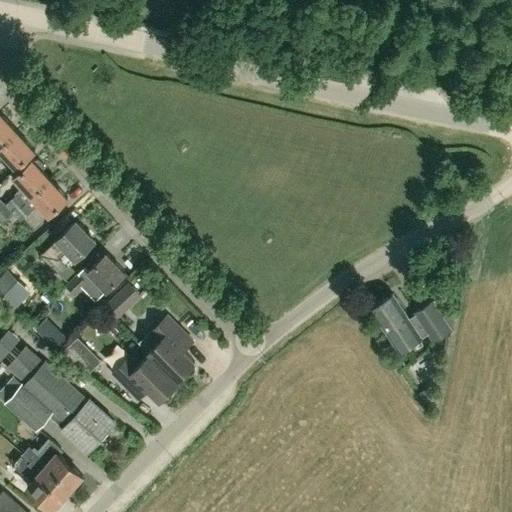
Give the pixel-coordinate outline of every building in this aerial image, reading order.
[(0,146),(18,131),(0,111),(0,146)] [(35,150),(18,131),(0,146),(0,149),(16,167),(35,150)] [(13,213),(51,178),(43,169),(45,165),(39,158),(35,160),(33,158),(14,176),(24,187),(18,192),(18,193),(5,205),(13,213)] [(51,178),(13,213),(20,221),(40,204),(49,215),(69,197),(51,178)] [(60,258),(67,265),(75,257),(76,257),(95,239),(76,220),(57,238),(68,250),(60,258)] [(96,300),(125,271),(107,253),(89,271),(84,266),(65,285),(76,295),(85,287),(96,300)] [(410,320),(394,294),(371,309),(388,335),(399,352),(427,334),(432,342),(451,331),(433,302),(415,314),(416,316),(410,320)] [(107,304),(120,317),(128,309),(115,296),(107,304)] [(160,340),(152,348),(181,376),(184,372),(185,373),(186,374),(187,374),(188,375),(189,375),(190,375),(192,374),(193,374),(194,373),(195,372),(195,371),(196,370),(196,369),(196,368),(196,366),(196,365),(195,364),(194,363),(195,361),(178,345),(188,335),(168,314),(151,331),(160,340)] [(25,383),(45,361),(9,327),(0,337),(0,359),(24,382),(25,383)] [(65,337),(55,327),(45,338),(55,348),(65,337)] [(93,372),(105,360),(82,336),(66,351),(93,372)] [(181,376),(152,348),(148,352),(150,354),(138,365),(130,356),(113,373),(134,393),(143,383),(160,400),(161,399),(163,400),(164,401),(165,401),(166,401),(168,401),(169,401),(170,400),(171,399),(172,398),(172,397),(173,396),(173,395),(173,394),(173,393),(173,391),(172,390),(171,389),(179,381),(177,379),(181,376)] [(46,359),(45,361),(25,383),(24,382),(23,382),(14,375),(0,391),(0,393),(7,400),(37,427),(48,414),(54,419),(63,427),(89,399),(84,395),(85,395),(46,359)] [(428,408),(436,402),(436,392),(427,388),(418,393),(419,403),(428,408)] [(90,398),(89,399),(63,427),(86,448),(86,449),(88,450),(115,420),(114,419),(113,419),(90,398)] [(83,476),(57,453),(61,448),(52,441),(40,455),(30,446),(23,454),(31,461),(28,465),(64,497),(73,487),(76,491),(83,483),(80,479),(83,476)] [(31,461),(23,454),(22,453),(13,464),(33,482),(28,487),(54,509),(64,497),(28,465),(31,461)] [(0,511),(28,511),(3,490),(0,494),(0,511)]
